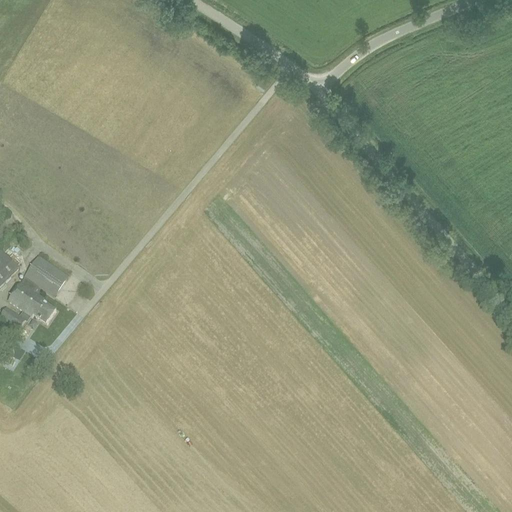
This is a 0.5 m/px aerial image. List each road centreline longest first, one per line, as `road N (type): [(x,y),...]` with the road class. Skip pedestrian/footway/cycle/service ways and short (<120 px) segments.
road 1 (unclassified): [(511,314),(316,90)]
road 2 (unclassified): [(316,90),(370,46),(479,0)]
road 3 (unclassified): [(316,90),(191,0)]
